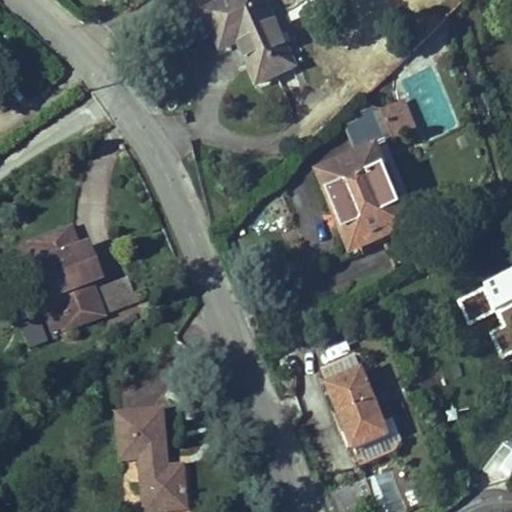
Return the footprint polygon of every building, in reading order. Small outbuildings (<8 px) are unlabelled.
[(240,0),(207,15),(223,50),(240,42),(259,85),(293,69),(262,0),(240,0)] [(358,161),(322,176),(335,209),(345,205),(362,247),(407,229),(374,150),(387,145),(385,141),(393,138),(395,142),(416,133),(404,104),(375,116),(371,108),(354,115),(357,122),(344,127),(358,161)] [(335,209),(353,251),(362,247),(345,205),(335,209)] [(70,232),(31,247),(38,265),(51,299),(64,331),(103,316),(91,284),(77,251),(70,232)] [(38,265),(31,247),(19,252),(27,270),(38,265)] [(77,251),(91,284),(99,281),(86,248),(77,251)] [(40,304),(51,299),(38,265),(27,270),(9,277),(23,311),(40,304)] [(511,355),(511,277),(458,300),(469,326),(501,312),(507,326),(490,334),(501,360),(511,355)] [(64,331),(51,299),(40,304),(52,336),(64,331)] [(321,372),(328,389),(363,375),(356,358),(321,372)] [(363,375),(328,389),(346,432),(353,450),(355,453),(390,439),(386,430),(363,375)] [(158,415),(115,420),(119,463),(138,461),(141,461),(142,473),(139,473),(142,511),(170,511),(183,511),(179,470),(164,471),(160,472),(159,460),(163,460),(158,415)] [(390,439),(355,453),(361,469),(396,455),(403,445),(395,426),(386,430),(390,439)] [(349,451),(353,450),(346,432),(341,434),(349,451)] [(509,488),(511,484),(511,451),(504,446),(485,470),(509,488)] [(367,482),(325,498),(330,511),(365,511),(377,507),(367,482)]
